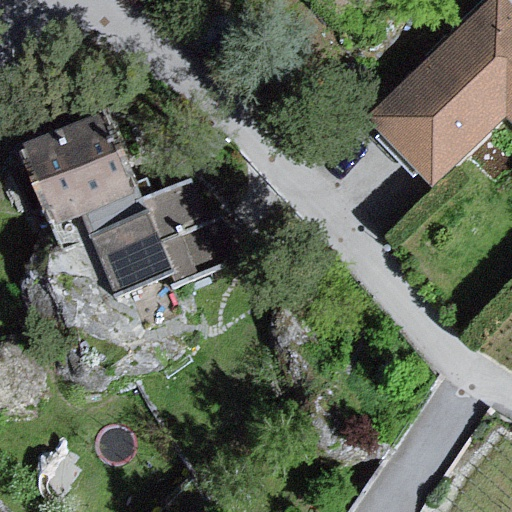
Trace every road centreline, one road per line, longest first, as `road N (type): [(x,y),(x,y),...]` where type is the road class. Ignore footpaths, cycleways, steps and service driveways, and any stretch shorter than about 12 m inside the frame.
road 1 (residential): [(461,379),(300,200),(152,71),(50,0)]
road 2 (unknown): [(461,379),(378,511)]
